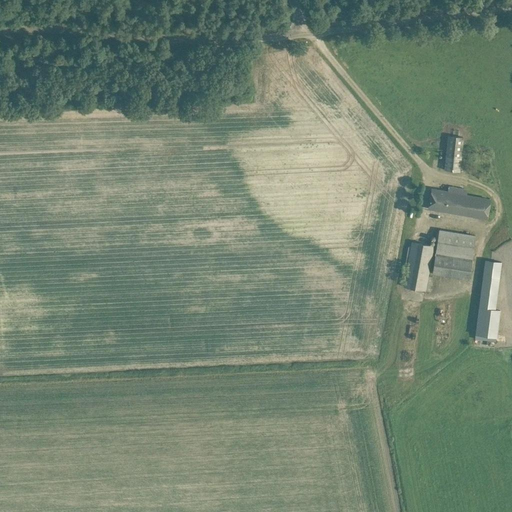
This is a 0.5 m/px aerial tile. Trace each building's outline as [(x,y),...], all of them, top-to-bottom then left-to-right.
[(463,137),(457,136),(448,135),(444,168),(459,170),(463,137)] [(431,188),(428,207),(486,218),(490,199),(466,195),(467,189),(448,186),(447,191),(431,188)] [(431,273),(466,279),(474,235),(439,229),(431,273)] [(403,286),(425,290),(430,291),(432,276),(428,275),(433,245),(412,241),(411,247),(408,246),(404,262),(407,263),(403,286)] [(485,259),(483,275),(479,307),(474,338),(496,341),(501,310),(495,309),(499,277),(501,261),(485,259)]
